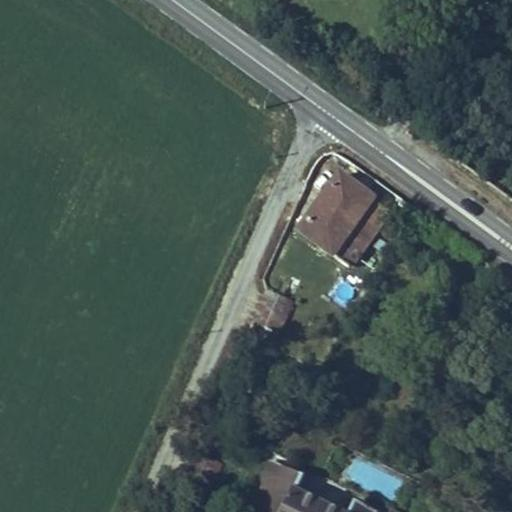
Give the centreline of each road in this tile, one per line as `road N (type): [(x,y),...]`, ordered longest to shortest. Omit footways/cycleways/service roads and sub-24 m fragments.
road 1 (residential): [(140,511),(302,153),(328,113)]
road 2 (primary): [(328,113),(511,246)]
road 3 (unknown): [(328,113),(374,82),(457,0)]
